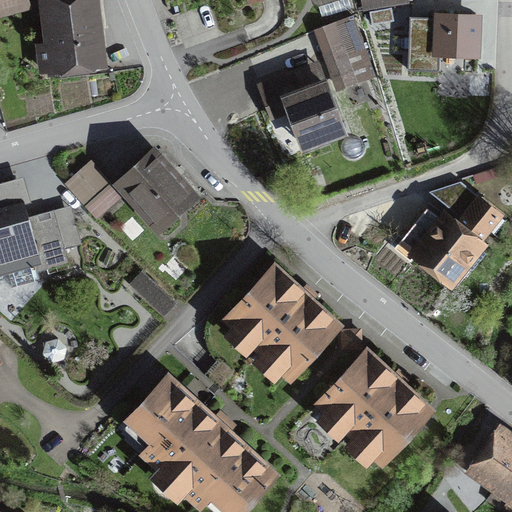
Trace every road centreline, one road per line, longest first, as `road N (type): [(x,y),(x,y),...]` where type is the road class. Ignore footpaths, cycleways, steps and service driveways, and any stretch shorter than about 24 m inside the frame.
road 1 (residential): [(506,0),(504,116),(495,145),(467,165),(332,212),(293,234)]
road 2 (residential): [(293,234),(511,411)]
road 3 (residential): [(0,155),(181,101)]
road 4 (residential): [(181,101),(293,234)]
